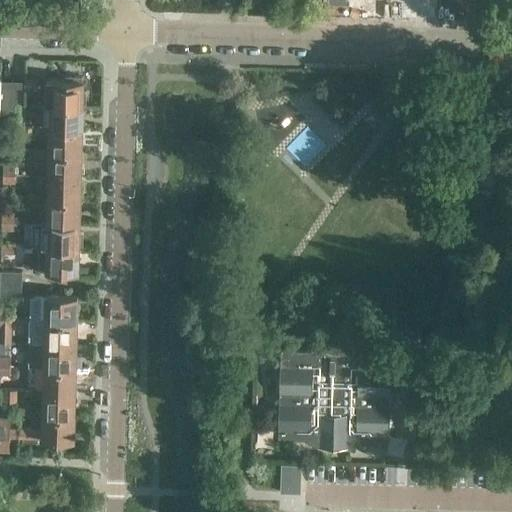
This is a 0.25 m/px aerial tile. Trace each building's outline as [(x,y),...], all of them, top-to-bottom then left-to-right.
[(37,88),(37,80),(38,79),(26,79),(25,82),(25,88),(37,88)] [(52,81),(52,104),(82,105),(83,82),(83,80),(52,80),(52,81)] [(12,113),(12,107),(13,81),(12,81),(12,82),(2,82),(2,81),(1,81),(0,108),(0,113),(12,113)] [(25,88),(25,82),(24,82),(14,82),(14,81),(13,81),(12,107),(18,108),(24,108),(25,88)] [(81,128),(82,105),(52,104),(51,127),(82,128),(81,128)] [(24,115),(23,128),(32,128),(32,115),(24,115)] [(82,129),(82,128),(51,127),(51,128),(50,153),(81,154),(81,129),(82,129)] [(31,139),(32,128),(23,128),(23,139),(31,139)] [(16,147),(15,147),(4,147),(4,155),(16,155),(16,147)] [(80,175),(81,154),(50,153),(50,174),(49,174),(49,175),(50,175),(80,176),(81,176),(81,175),(80,175)] [(2,161),(2,174),(14,174),(14,161),(2,161)] [(14,182),(14,174),(2,174),(2,182),(14,182)] [(79,200),(80,176),(50,175),(49,199),(79,200)] [(79,222),(79,200),(49,199),(48,221),(48,222),(79,223),(79,222)] [(2,212),(1,221),(13,221),(14,212),(2,212)] [(13,229),(13,221),(1,221),(1,229),(13,229)] [(79,223),(48,222),(48,246),(78,247),(79,223)] [(13,244),(1,244),(1,253),(13,253),(13,244)] [(78,247),(48,246),(40,246),(39,270),(78,271),(78,269),(78,247)] [(0,271),(0,284),(22,284),(22,282),(21,282),(21,273),(22,273),(22,272),(0,271)] [(22,285),(22,284),(0,284),(0,296),(21,296),(22,295),(21,295),(21,285),(22,285)] [(30,318),(35,319),(76,319),(77,297),(77,296),(37,295),(34,296),(30,296),(30,318)] [(0,308),(0,317),(11,318),(11,309),(0,308)] [(0,327),(11,327),(11,318),(0,317),(0,327)] [(76,343),(76,319),(35,319),(30,318),(29,343),(76,344),(76,343)] [(357,439),(388,440),(391,353),(360,352),(360,346),(352,346),(352,337),(329,330),(329,331),(334,333),(330,345),(313,345),(312,351),(281,350),(279,437),(310,438),(310,444),(357,446),(357,439)] [(76,344),(29,343),(28,366),(45,366),(75,367),(76,344)] [(0,356),(0,365),(10,366),(10,357),(0,356)] [(0,373),(10,374),(10,366),(0,365),(0,373)] [(74,390),(75,367),(45,366),(44,389),(44,390),(75,391),(75,390),(74,390)] [(10,401),(11,389),(2,389),(2,401),(10,401)] [(19,389),(11,389),(10,401),(19,401),(19,389)] [(75,391),(44,390),(44,391),(43,412),(74,413),(74,391),(75,391)] [(73,437),(74,415),(74,413),(43,412),(43,430),(19,429),(19,437),(74,439),(74,437),(73,437)] [(9,414),(0,414),(0,444),(8,445),(9,445),(9,437),(10,429),(10,414),(9,414)] [(19,437),(19,429),(10,429),(9,437),(19,437)]
